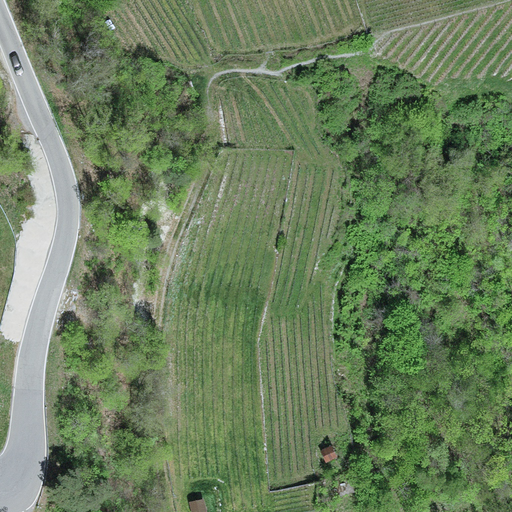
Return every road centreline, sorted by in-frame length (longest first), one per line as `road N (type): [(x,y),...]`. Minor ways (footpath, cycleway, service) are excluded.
road 1 (tertiary): [(0,488),(23,465),(32,353),(66,213),(58,165),(0,16)]
road 2 (track): [(180,511),(155,363),(185,221),(215,161),(213,73)]
